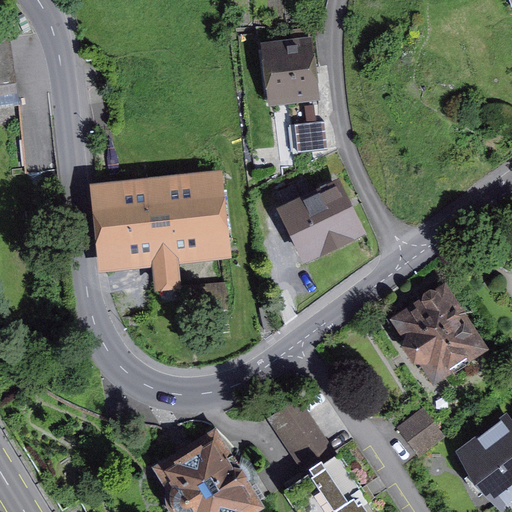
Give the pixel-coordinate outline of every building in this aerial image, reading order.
[(0,102),(10,101),(1,40),(0,39),(0,102)] [(306,45),(269,49),(275,99),(312,95),(306,45)] [(332,119),(319,121),(323,148),(336,147),(332,119)] [(308,179),(278,194),(290,219),(286,221),(302,254),(313,249),(313,250),(317,248),(321,251),(330,246),(332,242),(356,230),(335,189),(312,200),(309,194),(314,191),(308,179)] [(215,182),(98,196),(106,261),(154,255),(158,282),(178,279),(174,253),(223,247),(215,182)] [(186,282),(185,310),(231,311),(231,283),(186,282)] [(424,305),(399,321),(409,336),(405,345),(416,361),(426,361),(436,377),(480,348),(444,292),(439,295),(433,291),(427,292),(423,297),(424,305)] [(268,307),(260,308),(264,327),(271,326),(268,307)] [(273,420),(306,469),(307,470),(331,454),(297,403),(273,420)] [(408,441),(433,422),(424,410),(399,429),(408,441)] [(511,425),(507,419),(462,452),(478,483),(503,506),(511,499),(511,425)] [(433,422),(408,441),(418,454),(443,435),(433,422)] [(214,438),(163,470),(174,489),(172,498),(176,508),(180,511),(243,511),(256,505),(243,484),(245,479),(243,472),(239,469),(233,469),(214,438)] [(288,491),(301,511),(375,511),(338,455),(334,458),(331,454),(307,470),(306,469),(299,474),(303,479),(285,491),(286,492),(288,491)]
